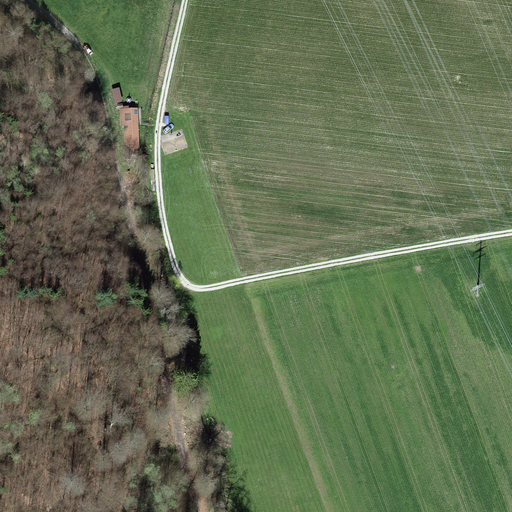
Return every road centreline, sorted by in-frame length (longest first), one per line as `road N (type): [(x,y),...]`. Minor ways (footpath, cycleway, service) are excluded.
road 1 (track): [(511,232),(206,288),(187,285),(176,269)]
road 2 (track): [(195,511),(142,278)]
road 3 (track): [(142,278),(103,108)]
road 4 (track): [(176,269),(162,213),(158,126)]
road 5 (track): [(103,108),(70,38),(24,0)]
road 6 (track): [(158,126),(185,0)]
